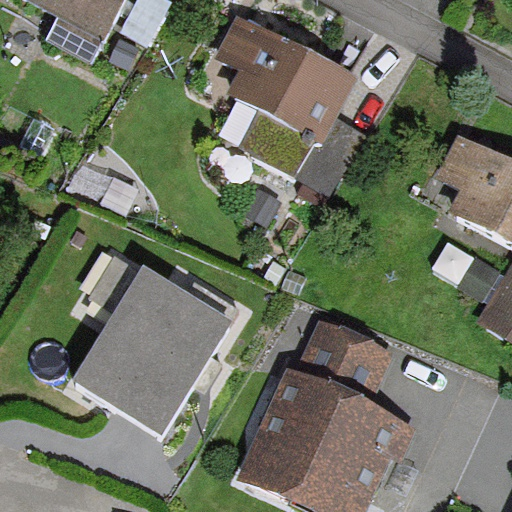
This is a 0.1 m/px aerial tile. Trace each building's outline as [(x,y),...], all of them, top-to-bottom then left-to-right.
[(1,0),(55,28),(41,54),(83,76),(123,0),(1,0)] [(356,98),(242,34),(201,106),(315,170),(356,98)] [(511,185),(459,158),(421,231),(511,278),(511,185)] [(229,334),(136,279),(64,402),(157,456),(229,334)] [(274,386),(218,498),(246,511),(366,511),(404,437),(369,420),(397,363),(327,328),(293,396),(274,386)]
